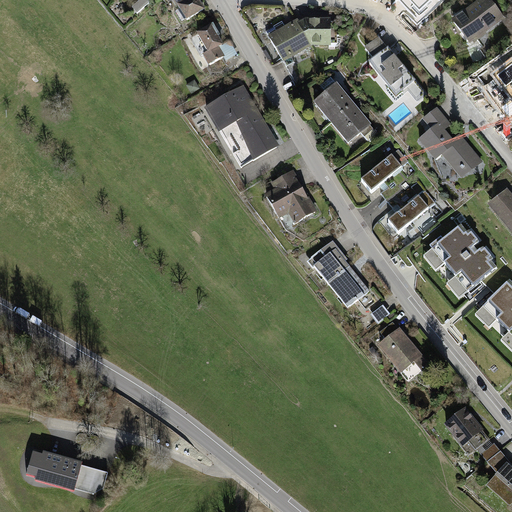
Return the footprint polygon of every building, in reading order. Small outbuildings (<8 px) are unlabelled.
[(149,3),(146,0),(140,0),(132,8),(137,14),(149,3)] [(174,0),(187,20),(204,10),(197,0),(174,0)] [(454,22),(470,43),(475,39),(477,40),(483,35),(483,33),(500,20),(502,18),(488,0),(483,0),(468,12),(464,7),(456,13),(460,18),(454,22)] [(511,17),(507,18),(503,17),(502,18),(500,20),(511,34),(511,36),(506,39),(509,43),(511,39),(511,17)] [(306,24),(301,27),(311,45),(329,45),(329,48),(335,48),(337,47),(340,45),(341,42),(341,38),(343,36),(332,26),(329,26),(329,23),(315,23),(312,20),(308,22),(309,23),(306,24)] [(266,32),(287,68),(295,63),(291,57),(311,45),(301,27),(299,23),(286,30),(283,26),(276,30),(274,28),(266,32)] [(204,55),(210,65),(223,58),(218,49),(218,48),(222,46),(217,37),(219,37),(213,27),(198,35),(198,36),(192,39),(201,56),(204,55)] [(411,84),(414,81),(388,49),(386,50),(378,40),(365,49),(374,60),(370,64),(390,88),(387,90),(396,102),(404,95),(403,93),(405,92),(404,91),(408,87),(411,84)] [(228,43),(218,49),(223,58),(225,62),(235,56),(228,43)] [(492,71),(479,82),(489,93),(501,83),(492,71)] [(315,104),(332,123),(354,105),(329,76),(319,83),(328,93),(315,104)] [(425,95),(414,81),(411,84),(422,97),(425,95)] [(187,86),(192,93),(198,89),(196,85),(192,84),(187,86)] [(233,155),(241,168),(277,148),(242,88),(207,109),(225,140),(230,137),(238,152),(233,155)] [(378,134),(354,105),(332,123),(348,143),(361,133),(370,143),(378,134)] [(450,125),(436,109),(424,119),(433,130),(420,141),(436,161),(443,155),(456,171),(461,170),(462,171),(465,169),(464,167),(472,161),(477,166),(481,163),(465,143),(462,145),(460,143),(462,140),(459,136),(452,141),(443,131),(450,125)] [(361,181),(372,193),(384,182),(397,171),(409,161),(398,150),(361,181)] [(462,179),(477,166),(472,161),(464,167),(465,169),(462,171),(461,170),(456,171),(462,179)] [(384,182),(389,188),(381,194),(387,202),(408,184),(397,171),(384,182)] [(267,197),(286,229),(315,212),(296,181),(291,173),(268,187),(273,194),(267,197)] [(419,197),(408,184),(387,202),(393,209),(397,205),(402,211),(419,197)] [(402,211),(388,222),(398,234),(435,203),(425,191),(419,197),(402,211)] [(495,211),(511,231),(511,198),(506,191),(495,201),(500,207),(495,211)] [(441,238),(430,247),(468,292),(497,268),(491,261),(493,259),(469,231),(467,233),(461,226),(443,241),(441,238)] [(338,277),(350,267),(345,262),(336,250),(339,248),(333,241),(311,259),(316,266),(314,267),(315,268),(329,285),(338,277)] [(336,250),(345,262),(348,260),(339,248),(336,250)] [(316,266),(311,259),(307,263),(313,270),(315,268),(314,267),(316,266)] [(329,285),(348,308),(369,291),(350,267),(338,277),(329,285)] [(511,282),(509,280),(483,308),(511,335),(511,282)] [(371,315),(379,324),(389,316),(382,307),(371,315)] [(387,341),(381,346),(408,380),(418,372),(411,364),(415,361),(420,357),(393,324),(381,333),(387,341)] [(428,366),(420,357),(415,361),(422,370),(428,366)] [(469,455),(472,453),(489,440),(465,410),(446,425),(462,445),(461,446),(469,455)] [(488,462),(499,452),(494,445),(482,455),(488,462)] [(28,468),(38,471),(36,478),(35,481),(74,492),(75,489),(77,481),(103,489),(108,474),(81,466),(82,463),(43,452),(42,455),(33,452),(28,468)] [(489,486),(510,505),(511,502),(511,470),(507,466),(508,464),(499,452),(488,462),(499,475),(489,486)] [(38,471),(28,468),(26,476),(36,478),(38,471)] [(94,494),(103,489),(77,481),(75,489),(94,494)]
